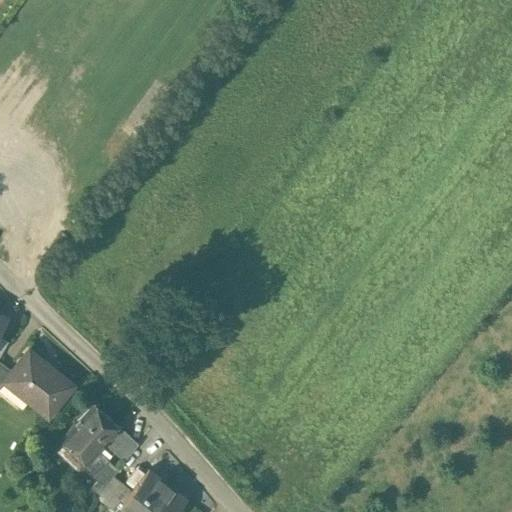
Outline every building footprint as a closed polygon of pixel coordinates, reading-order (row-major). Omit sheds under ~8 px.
[(10,369),(3,379),(4,380),(48,415),(73,383),(28,347),(10,369)] [(10,369),(0,361),(0,384),(4,380),(3,379),(10,369)] [(93,403),(60,438),(67,445),(85,463),(97,450),(105,442),(119,427),(118,427),(93,403)] [(119,427),(105,442),(124,460),(137,443),(119,426),(118,427),(119,427)] [(85,463),(67,445),(63,450),(81,467),(82,466),(85,463)] [(117,468),(97,450),(85,463),(82,466),(97,480),(89,490),(96,495),(113,475),(117,468)] [(131,489),(121,502),(133,511),(173,511),(185,497),(148,468),(131,489)] [(131,489),(113,475),(96,495),(96,496),(115,510),(121,502),(131,489)]
